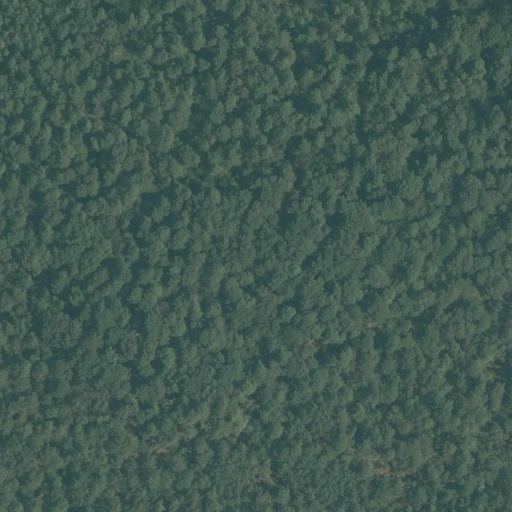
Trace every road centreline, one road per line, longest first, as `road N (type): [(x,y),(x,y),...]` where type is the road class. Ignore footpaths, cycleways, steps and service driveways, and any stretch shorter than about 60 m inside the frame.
road 1 (track): [(501,0),(456,32),(345,69),(307,65),(253,0)]
road 2 (track): [(107,0),(62,23),(0,72)]
